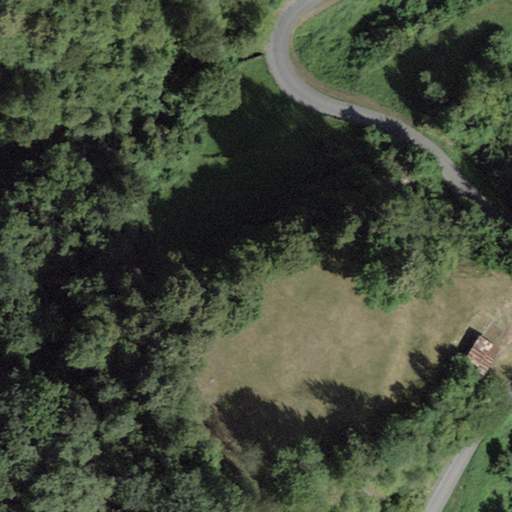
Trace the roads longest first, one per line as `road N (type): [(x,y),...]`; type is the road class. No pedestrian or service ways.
road 1 (unclassified): [(511,217),(477,195),(445,151),(400,111),(339,106),(292,71),(279,38),(310,0)]
road 2 (unclassified): [(433,511),(485,425),(511,398)]
